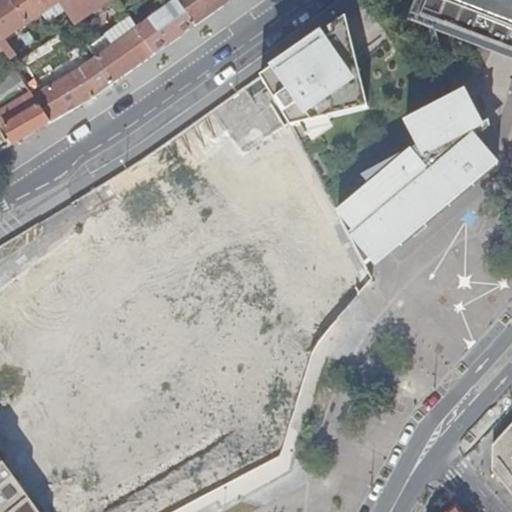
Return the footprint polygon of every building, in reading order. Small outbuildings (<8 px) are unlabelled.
[(0,0),(0,41),(26,24),(9,0),(0,0)] [(57,2),(55,0),(9,0),(26,24),(57,2)] [(117,2),(115,0),(55,0),(57,2),(74,26),(111,1),(113,4),(117,2)] [(115,0),(117,2),(122,9),(134,0),(115,0)] [(194,27),(232,0),(179,0),(177,2),(194,27)] [(511,0),(423,0),(416,15),(500,57),(511,62),(511,0)] [(154,55),(194,27),(177,2),(136,30),(154,55)] [(367,108),(345,17),(261,76),(289,127),(367,108)] [(113,84),(154,55),(136,30),(96,58),(113,84)] [(92,99),(113,84),(96,58),(33,99),(51,124),(92,99)] [(21,81),(14,71),(0,80),(0,85),(5,92),(21,81)] [(469,136),(482,128),(465,94),(405,126),(417,149),(394,162),(421,219),(490,162),(469,136)] [(0,117),(15,144),(51,124),(33,99),(30,95),(0,114),(0,117)] [(160,511),(259,449),(285,458),(326,330),(298,321),(200,168),(206,165),(193,145),(121,191),(103,247),(0,312),(0,372),(89,511),(160,511)] [(421,219),(394,162),(362,178),(371,189),(337,215),(365,265),(421,219)] [(496,472),(511,493),(511,428),(496,445),(496,472)] [(0,493),(3,496),(0,498),(0,511),(39,511),(0,458),(0,493)]
